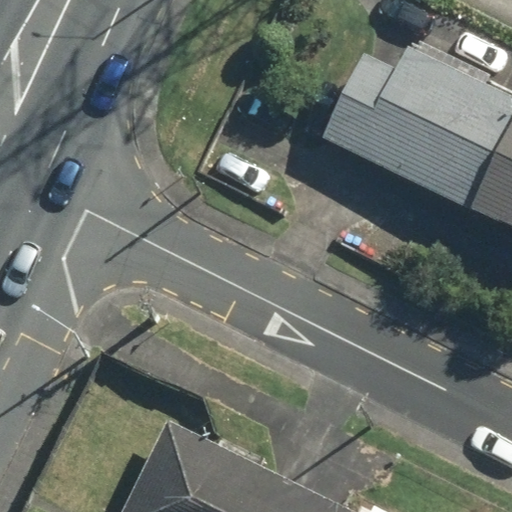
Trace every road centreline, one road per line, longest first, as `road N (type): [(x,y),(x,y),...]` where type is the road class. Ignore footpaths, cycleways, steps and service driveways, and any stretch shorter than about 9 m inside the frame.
road 1 (unclassified): [(0,167),(511,425)]
road 2 (primary): [(66,0),(0,137)]
